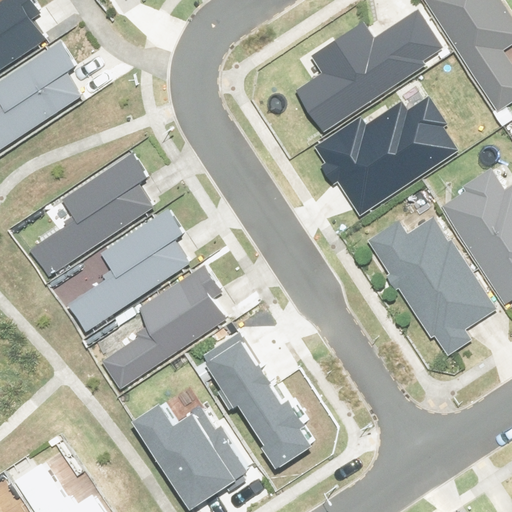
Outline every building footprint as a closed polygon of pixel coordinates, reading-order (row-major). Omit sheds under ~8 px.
[(511,21),(498,0),(438,0),(432,4),(499,113),(511,105),(511,59),(506,49),(511,44),(511,21)] [(22,1),(6,2),(0,5),(0,74),(50,40),(22,1)] [(420,79),(455,56),(421,7),(379,36),(368,20),(313,58),(326,77),(300,95),(331,140),(420,79)] [(79,67),(64,45),(0,88),(0,93),(10,109),(0,115),(0,152),(85,94),(71,73),(79,67)] [(331,140),(319,149),(366,217),(467,147),(420,79),(331,140)] [(149,176),(136,156),(68,201),(81,219),(36,249),(53,275),(158,205),(142,181),(149,176)] [(511,191),(510,192),(497,172),(446,205),(511,308),(511,307),(511,191)] [(186,233),(172,212),(106,256),(119,276),(74,306),(90,330),(194,261),(178,238),(186,233)] [(502,313),(436,220),(413,237),(404,224),(374,245),(453,356),(475,341),(471,335),(502,313)] [(231,319),(202,274),(144,311),(156,331),(110,360),(126,385),(231,319)] [(292,404),(243,335),(208,360),(284,468),(318,444),(304,424),(310,420),(296,400),(292,404)] [(182,424),(170,404),(144,421),(197,504),(249,471),(208,407),(182,424)] [(78,507),(49,463),(21,481),(41,511),(108,511),(97,495),(78,507)] [(28,511),(19,497),(0,509),(0,511),(28,511)]
